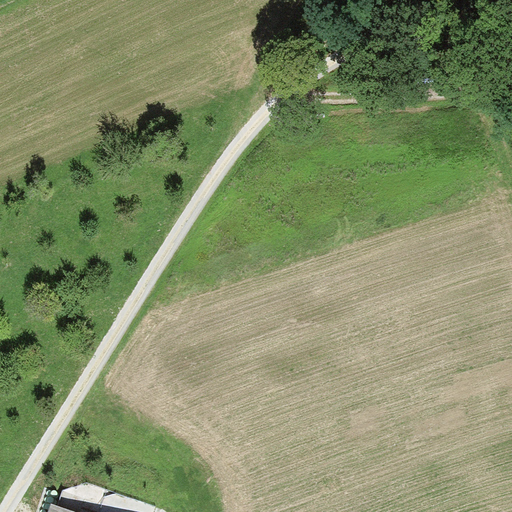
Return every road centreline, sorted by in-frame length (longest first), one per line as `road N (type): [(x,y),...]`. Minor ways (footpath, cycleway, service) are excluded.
road 1 (residential): [(442,0),(287,87),(206,189),(4,511)]
road 2 (track): [(287,87),(373,100),(511,94)]
